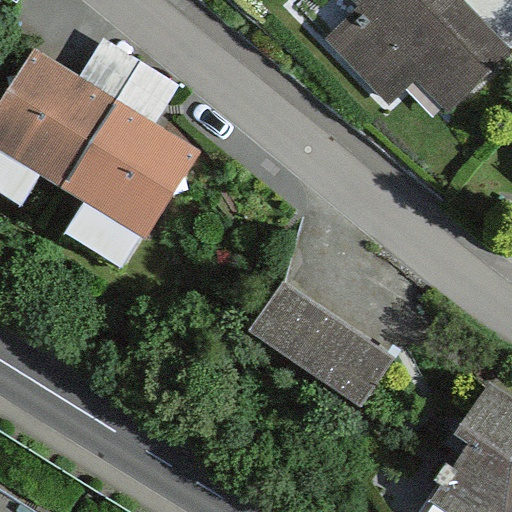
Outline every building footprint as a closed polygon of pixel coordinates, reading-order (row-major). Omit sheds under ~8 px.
[(339,0),(347,7),(314,38),(379,106),(401,84),(436,121),(511,49),(464,0),(339,0)] [(115,114),(39,70),(0,136),(0,161),(65,199),(115,114)] [(191,159),(115,114),(65,199),(142,244),(191,159)] [(361,420),(398,364),(285,292),(249,349),(361,420)] [(511,511),(511,429),(461,404),(389,506),(397,511),(511,511)]
